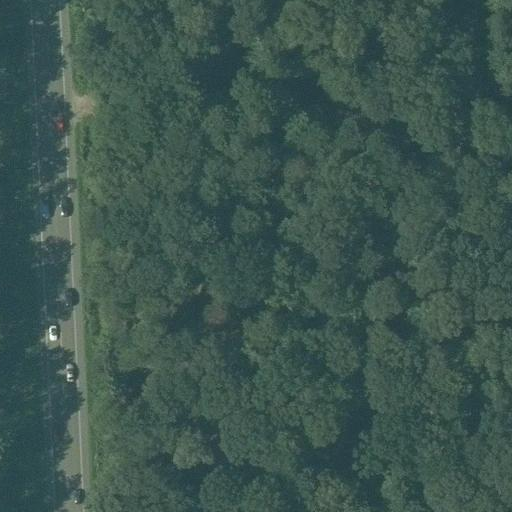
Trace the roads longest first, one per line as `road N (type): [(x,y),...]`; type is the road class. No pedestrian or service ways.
road 1 (primary): [(46,0),(68,511)]
road 2 (track): [(511,190),(472,0)]
